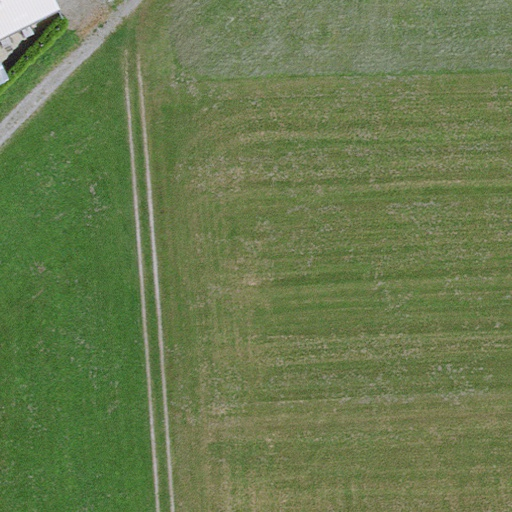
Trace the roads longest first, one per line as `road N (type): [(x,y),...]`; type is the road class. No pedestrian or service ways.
road 1 (track): [(163,511),(133,102),(134,1)]
road 2 (unknown): [(135,0),(0,135)]
